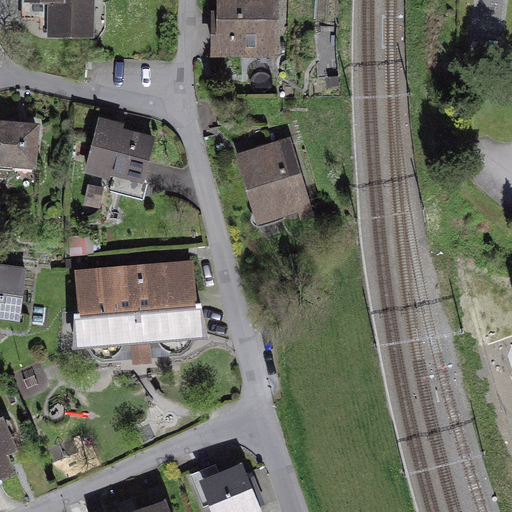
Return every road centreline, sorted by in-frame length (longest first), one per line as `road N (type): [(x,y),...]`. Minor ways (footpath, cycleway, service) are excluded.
road 1 (residential): [(185,109),(260,413)]
road 2 (residential): [(34,511),(260,413)]
road 3 (residential): [(0,73),(185,109)]
